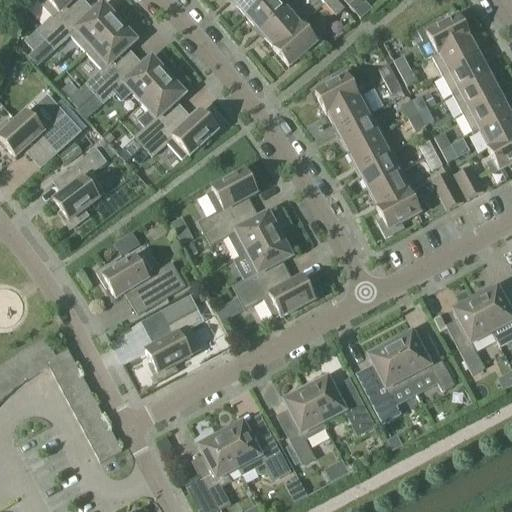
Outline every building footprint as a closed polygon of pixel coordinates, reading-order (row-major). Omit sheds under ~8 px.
[(44,44),(69,21),(61,13),(75,0),(41,0),(37,4),(51,21),(23,46),(31,55),(33,53),(34,54),(44,44)] [(244,20),(266,0),(233,0),(229,3),(244,20)] [(281,0),(266,0),(244,20),(258,36),(284,13),(289,9),(281,0)] [(352,0),(339,0),(347,9),(355,2),(352,0)] [(332,1),(324,7),(334,19),(342,12),(332,1)] [(284,13),(258,36),(272,52),(271,52),(271,53),(299,29),(298,28),(304,23),(290,7),(289,9),(284,13)] [(69,21),(44,44),(53,53),(68,39),(84,57),(120,25),(110,14),(108,16),(101,8),(77,30),(69,21)] [(431,61),(468,41),(457,20),(437,31),(434,25),(417,35),(423,46),(428,43),(435,57),(430,60),(431,61)] [(93,97),(118,75),(110,66),(134,45),(127,37),(129,35),(120,25),(84,57),(100,74),(85,88),(93,97)] [(299,29),(271,53),(287,71),(304,56),(308,61),(323,48),(314,38),(310,42),(299,29)] [(441,80),(477,61),(467,42),(468,42),(468,41),(431,61),(441,80)] [(399,78),(408,73),(402,61),(392,66),(399,78)] [(451,99),(487,80),(477,61),(441,80),(451,99)] [(138,106),(168,78),(159,68),(156,70),(149,62),(125,83),(118,75),(93,97),(102,107),(112,98),(119,106),(129,96),(138,106)] [(275,84),(282,91),(301,74),(294,66),(275,84)] [(383,86),(393,81),(387,69),(377,74),(383,86)] [(324,118),(361,98),(361,97),(356,100),(348,86),(353,83),(347,72),(330,81),(333,87),(313,97),(324,118)] [(408,73),(399,78),(405,90),(415,85),(408,73)] [(147,129),(133,142),(142,151),(167,129),(159,120),(183,99),(175,91),(178,89),(168,78),(138,106),(146,115),(140,121),(147,129)] [(461,118),(497,99),(487,80),(451,99),(461,118)] [(393,81),(383,86),(390,98),(400,93),(393,81)] [(76,113),(93,97),(85,88),(67,104),(76,113)] [(336,137),(372,117),(361,98),(324,118),(325,119),(326,118),(336,137)] [(471,137),(507,118),(497,99),(461,118),(471,137)] [(416,118),(426,113),(419,100),(410,105),(416,118)] [(407,123),(416,118),(410,105),(400,110),(407,123)] [(416,118),(423,130),(432,125),(426,113),(416,118)] [(13,161),(37,139),(54,157),(78,135),(62,117),(46,131),(31,114),(26,118),(24,117),(10,129),(5,124),(0,128),(0,150),(2,153),(4,151),(13,161)] [(167,129),(142,151),(150,160),(166,146),(181,163),(186,158),(187,160),(215,134),(198,115),(174,137),(167,129)] [(346,156),(382,136),(372,117),(336,137),(346,156)] [(423,130),(416,118),(407,123),(413,135),(423,130)] [(486,154),(511,139),(511,126),(507,118),(471,137),(472,138),(478,135),(487,153),(486,153),(486,154)] [(356,175),(392,155),(382,136),(346,156),(356,175)] [(439,154),(449,149),(442,137),(433,142),(439,154)] [(491,163),(484,166),(490,177),(497,174),(497,175),(511,167),(511,139),(486,154),(491,163)] [(424,162),(434,157),(427,145),(418,150),(424,162)] [(449,149),(439,154),(446,167),(455,162),(449,149)] [(59,216),(57,217),(68,233),(86,220),(82,214),(97,203),(95,201),(101,197),(87,178),(104,166),(95,154),(68,174),(77,186),(51,205),(59,216)] [(366,194),(402,174),(392,155),(356,175),(366,194)] [(434,157),(424,162),(431,175),(440,170),(434,157)] [(467,172),(453,180),(466,205),(481,197),(467,172)] [(375,213),(412,193),(402,174),(366,194),(376,212),(375,213)] [(203,238),(232,223),(227,212),(255,197),(243,175),(210,193),(211,195),(204,198),(214,218),(197,227),(203,238)] [(445,178),(430,186),(446,215),(460,207),(445,178)] [(412,193),(375,213),(380,223),(375,226),(384,242),(402,233),(399,227),(418,217),(408,197),(413,194),(412,193)] [(244,257),(281,238),(274,225),(271,227),(266,217),(238,233),(232,223),(203,238),(209,249),(225,241),(236,261),(244,257)] [(191,242),(186,234),(175,240),(180,249),(191,242)] [(131,237),(112,248),(119,260),(138,249),(131,237)] [(237,302),(267,287),(261,277),(289,261),(284,252),(287,250),(281,238),(244,257),(255,278),(231,291),(237,302)] [(94,276),(104,292),(107,291),(114,302),(141,286),(155,307),(183,290),(169,268),(151,278),(140,260),(134,263),(133,261),(117,271),(113,265),(94,276)] [(267,287),(237,302),(243,313),(261,303),(263,307),(272,323),(278,320),(279,322),(312,304),(316,302),(306,283),(302,285),(300,281),(272,297),(267,287)] [(484,294),(471,301),(491,337),(497,350),(511,342),(511,318),(510,320),(495,292),(485,297),(484,294)] [(157,316),(171,341),(143,356),(150,367),(147,369),(156,386),(175,376),(172,369),(189,360),(188,358),(194,355),(183,335),(201,325),(188,300),(157,316)] [(469,348),(491,337),(471,301),(459,307),(460,310),(451,315),(466,344),(455,349),(471,379),(482,373),(469,348)] [(399,339),(387,346),(406,382),(409,388),(431,377),(440,395),(452,389),(436,359),(425,365),(410,337),(401,342),(399,339)] [(37,377),(47,371),(99,466),(120,455),(66,353),(54,360),(44,342),(21,354),(0,368),(0,404),(5,399),(15,391),(23,385),(37,377)] [(356,378),(355,379),(381,428),(398,418),(388,399),(409,388),(406,382),(387,346),(374,352),(376,355),(366,360),(372,371),(356,379),(356,378)] [(314,384),(302,391),(324,433),(325,433),(322,427),(343,416),(356,440),(367,434),(373,431),(349,387),(332,396),(325,382),(316,387),(314,384)] [(303,445),(324,433),(302,391),(289,398),(291,400),(281,405),(296,434),(285,440),(301,469),(312,463),(303,445)] [(203,414),(179,424),(188,445),(212,435),(203,414)] [(229,430),(217,436),(235,470),(234,470),(239,479),(253,471),(256,477),(262,478),(266,477),(270,485),(288,476),(265,433),(248,442),(240,427),(231,432),(229,430)] [(235,470),(217,436),(205,443),(206,446),(197,451),(210,476),(185,490),(196,511),(220,511),(228,508),(219,490),(229,485),(224,475),(234,470),(235,470)]
